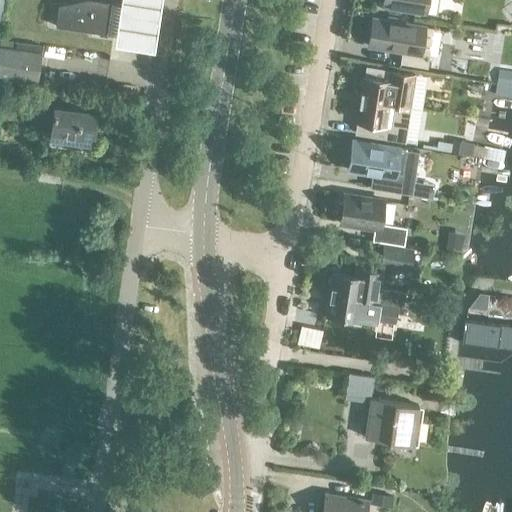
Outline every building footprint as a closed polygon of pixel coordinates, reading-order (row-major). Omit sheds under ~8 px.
[(108,35),(112,3),(90,0),(87,0),(59,6),(56,27),(108,35)] [(384,0),(383,5),(426,12),(427,0),(384,0)] [(425,26),(372,18),(368,46),(402,51),(400,63),(427,67),(430,53),(421,52),(425,26)] [(40,52),(41,46),(0,41),(0,77),(36,82),(40,52)] [(410,106),(415,74),(367,67),(365,76),(363,75),(359,98),(410,106)] [(404,140),(410,106),(359,98),(356,121),(358,121),(356,133),(404,140)] [(91,150),(96,114),(56,107),(50,144),(91,150)] [(345,173),(373,178),(371,188),(414,195),(421,151),(350,140),(345,173)] [(472,156),(474,144),(452,140),(451,144),(438,142),(436,150),(450,152),(472,156)] [(432,199),(435,185),(416,182),(414,196),(432,199)] [(404,245),(407,227),(380,223),(384,200),(344,194),(343,201),(338,203),(337,213),(341,216),(340,223),(374,229),(373,240),(404,245)] [(461,251),(464,234),(448,232),(445,249),(461,251)] [(412,247),(383,243),(379,265),(409,270),(412,247)] [(330,285),(328,294),(403,307),(406,291),(380,287),(382,271),(355,267),(353,275),(332,271),(331,276),(329,278),(328,283),(330,285)] [(435,306),(454,308),(456,292),(437,289),(435,306)] [(481,293),(470,307),(488,310),(490,295),(481,293)] [(403,307),(328,294),(327,302),(324,304),(323,308),(327,310),(326,314),(376,323),(376,320),(395,324),(397,315),(413,317),(414,308),(405,307),(404,308),(403,307)] [(448,311),(427,308),(426,317),(447,320),(448,311)] [(511,324),(471,318),(468,341),(511,345),(511,324)] [(319,343),(323,328),(304,323),(300,338),(319,343)] [(347,396),(373,398),(375,373),(349,370),(347,396)] [(437,400),(439,389),(425,387),(424,398),(437,400)] [(412,445),(418,405),(370,398),(365,437),(412,445)] [(391,506),(393,494),(371,491),(369,500),(369,502),(391,506)] [(367,511),(369,502),(369,500),(324,493),(321,511),(367,511)]
